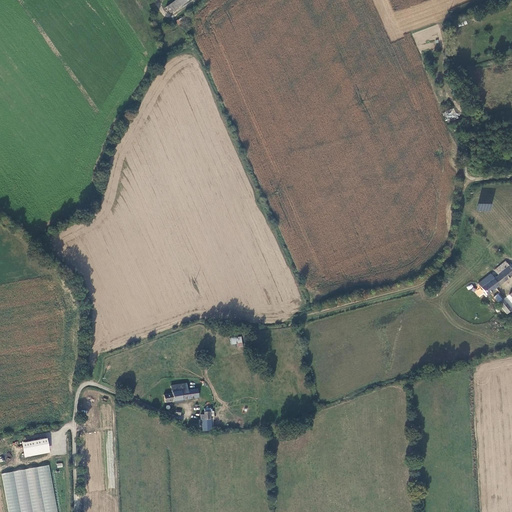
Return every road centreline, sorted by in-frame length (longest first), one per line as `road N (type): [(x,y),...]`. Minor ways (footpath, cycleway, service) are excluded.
road 1 (track): [(456,105),(466,113),(468,179),(458,235),(442,268),(412,286),(296,319)]
road 2 (unclassified): [(75,511),(79,389),(96,384),(133,399)]
